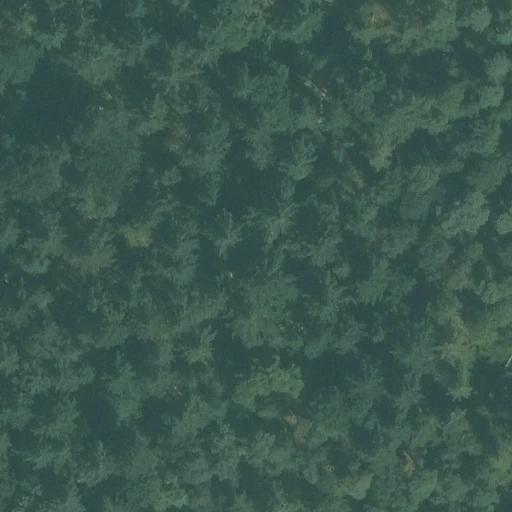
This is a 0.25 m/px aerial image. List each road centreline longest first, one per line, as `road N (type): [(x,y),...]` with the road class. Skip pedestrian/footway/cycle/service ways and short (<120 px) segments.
road 1 (track): [(116,511),(250,359),(276,303),(295,242),(338,0)]
road 2 (track): [(0,285),(34,253),(202,142),(449,0)]
